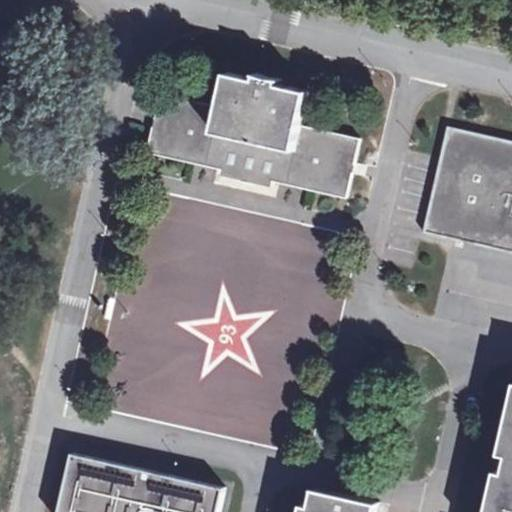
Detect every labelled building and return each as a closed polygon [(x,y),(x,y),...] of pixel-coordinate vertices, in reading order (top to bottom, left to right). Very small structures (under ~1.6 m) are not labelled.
[(363,130),(162,85),(149,145),(350,190),(363,130)] [(511,243),(511,132),(450,119),(426,224),(511,243)] [(511,511),(511,428),(493,511),(511,511)] [(220,511),(228,479),(76,445),(61,511),(220,511)] [(375,511),(379,497),(316,483),(309,511),(375,511)]
